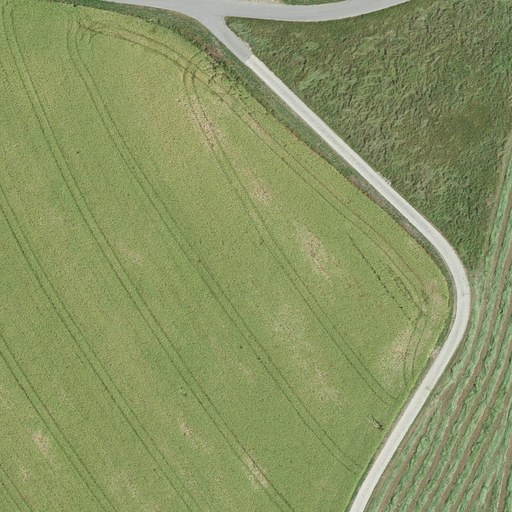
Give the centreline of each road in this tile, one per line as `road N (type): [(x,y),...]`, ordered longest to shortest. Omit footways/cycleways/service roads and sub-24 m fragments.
road 1 (residential): [(198,6),(452,258),(463,297),(459,335),(356,511)]
road 2 (residential): [(198,6),(317,13),(384,0)]
